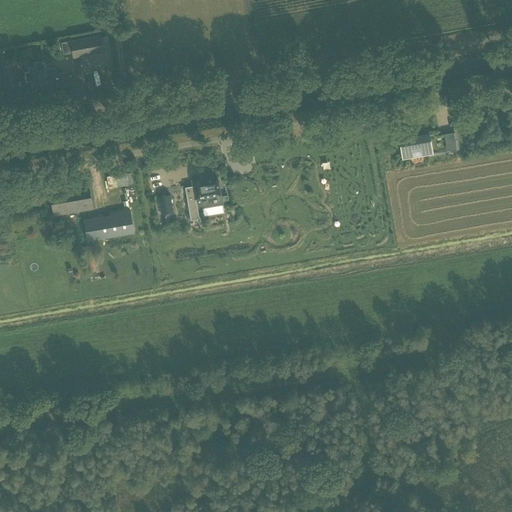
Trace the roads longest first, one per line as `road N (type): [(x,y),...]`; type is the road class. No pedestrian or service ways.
road 1 (unclassified): [(0,178),(511,87)]
road 2 (unclassified): [(0,124),(511,36)]
road 3 (track): [(0,420),(401,351),(433,332)]
road 4 (track): [(339,511),(367,459),(357,358)]
